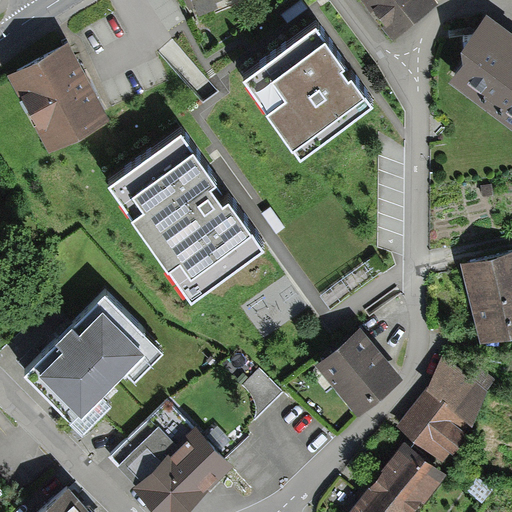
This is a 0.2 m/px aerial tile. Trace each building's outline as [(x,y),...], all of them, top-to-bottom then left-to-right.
[(185,0),(190,9),(197,6),(200,14),(218,6),(215,0),(185,0)] [(367,0),(393,33),(434,0),(367,0)] [(450,78),(511,124),(511,27),(488,10),(461,46),(468,53),(450,78)] [(244,72),(301,152),(373,101),(316,21),(244,72)] [(7,73),(46,149),(107,118),(68,42),(7,73)] [(265,236),(182,119),(108,171),(192,289),(265,236)] [(511,251),(463,263),(481,339),(511,331),(511,251)] [(20,366),(82,430),(116,399),(106,389),(127,369),(136,377),(166,348),(105,285),(20,366)] [(318,362),(359,412),(403,376),(363,326),(318,362)] [(402,422),(445,457),(472,424),(496,379),(448,353),(428,390),(402,422)] [(243,385),(267,407),(284,389),(260,366),(243,385)] [(110,455),(164,511),(179,511),(232,462),(170,397),(110,455)] [(348,511),(413,511),(445,473),(405,442),(348,511)] [(90,511),(66,485),(34,511),(90,511)]
